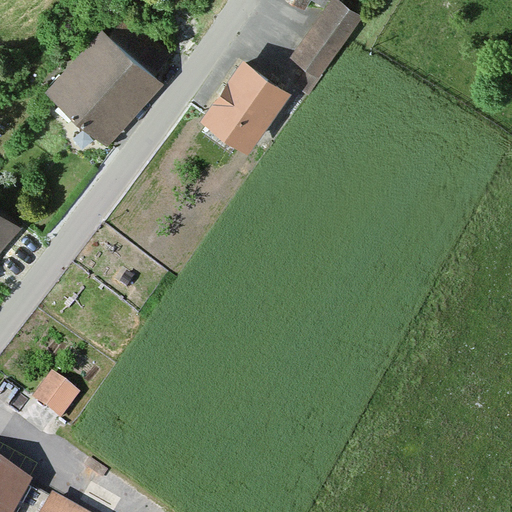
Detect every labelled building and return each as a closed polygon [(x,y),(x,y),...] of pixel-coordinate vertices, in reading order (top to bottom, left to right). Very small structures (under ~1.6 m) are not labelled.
[(314,0),(280,0),(306,15),(314,0)] [(361,17),(336,0),(331,0),(290,57),(318,77),(361,17)] [(160,81),(100,28),(44,92),(105,145),(160,81)] [(290,92),(240,58),(199,120),(248,154),(290,92)] [(0,247),(16,227),(0,214),(0,247)] [(80,397),(51,377),(32,404),(61,424),(80,397)] [(0,511),(15,511),(29,488),(0,472),(0,511)] [(73,511),(51,499),(43,511),(73,511)]
